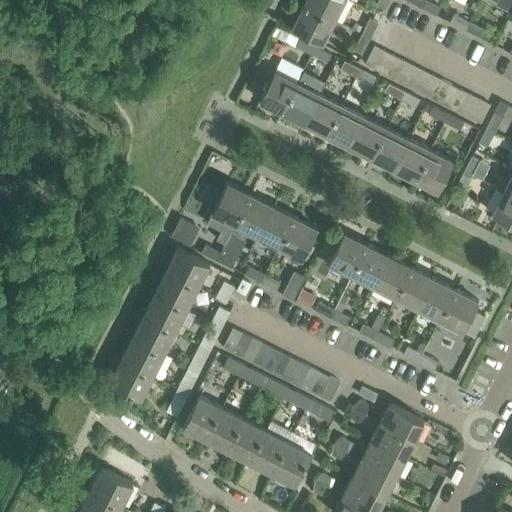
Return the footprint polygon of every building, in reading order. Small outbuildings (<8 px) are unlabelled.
[(306,0),(304,4),(334,19),(343,0),(306,0)] [(378,0),(376,5),(384,9),(388,0),(378,0)] [(427,0),(424,0),(421,7),(436,15),(440,7),(427,0)] [(304,4),(293,27),(323,42),(334,19),(304,4)] [(454,13),(449,22),(465,30),(470,21),(454,13)] [(369,18),(362,33),(370,37),(378,22),(369,18)] [(470,21),(465,30),(480,38),(485,29),(470,21)] [(353,49),(362,53),(370,37),(362,33),(353,49)] [(296,46),(312,55),(316,46),(300,38),(296,46)] [(365,64),(375,68),(384,50),(375,45),(365,64)] [(316,46),(312,55),(327,62),(331,54),(316,46)] [(384,50),(375,68),(385,73),(394,54),(384,50)] [(394,54),(385,73),(394,78),(404,59),(394,54)] [(404,59),(394,78),(404,83),(414,64),(404,59)] [(340,68),(356,76),(360,68),(344,60),(340,68)] [(414,64),(404,83),(414,88),(423,69),(414,64)] [(371,84),(375,76),(360,68),(356,76),(371,84)] [(260,100),(283,112),(299,81),(275,69),(260,100)] [(423,69),(414,88),(424,93),(433,74),(423,69)] [(433,74),(424,93),(433,98),(443,79),(433,74)] [(443,79),(433,98),(443,103),(453,84),(443,79)] [(299,81),(283,112),(305,123),(320,92),(299,81)] [(385,90),(401,98),(405,91),(388,83),(385,90)] [(453,84),(443,103),(453,108),(462,89),(453,84)] [(462,89),(453,108),(462,112),(472,94),(462,89)] [(415,106),(419,98),(405,91),(401,98),(401,99),(397,107),(403,110),(407,102),(415,106)] [(320,92),(305,123),(327,134),(342,103),(320,92)] [(472,94),(462,112),(472,117),(482,98),(472,94)] [(482,98),(472,117),(482,122),(491,103),(482,98)] [(342,103),(327,134),(349,145),(365,115),(342,103)] [(429,114),(445,122),(449,114),(433,105),(429,114)] [(496,111),(488,126),(497,130),(505,116),(496,111)] [(449,114),(445,122),(460,129),(464,121),(449,114)] [(365,115),(349,145),(372,157),(387,126),(365,115)] [(387,126),(372,157),(394,168),(410,137),(387,126)] [(488,126),(480,141),(489,146),(497,130),(488,126)] [(410,137),(394,168),(416,179),(431,148),(410,137)] [(431,148),(416,179),(438,190),(453,159),(431,148)] [(473,156),(465,171),(474,175),(481,160),(473,156)] [(465,171),(458,185),(466,190),(474,175),(465,171)] [(224,242),(234,223),(236,224),(251,193),(229,182),(213,212),(212,212),(207,222),(222,230),(217,238),(224,242)] [(511,222),(511,194),(505,191),(493,213),(511,222)] [(251,193),(236,224),(257,235),(273,204),(251,193)] [(273,204),(257,235),(279,246),(295,215),(273,204)] [(295,215),(279,246),(303,258),(308,260),(316,246),(310,243),(319,227),(295,215)] [(181,217),(172,235),(182,240),(191,222),(181,217)] [(317,256),(329,263),(352,274),(368,243),(345,232),(341,240),(328,234),(317,256)] [(368,243),(352,274),(375,285),(390,255),(368,243)] [(201,252),(217,260),(221,252),(205,244),(201,252)] [(178,247),(167,269),(199,285),(210,263),(178,247)] [(221,252),(217,260),(232,267),(236,259),(221,252)] [(390,255),(375,285),(396,296),(412,265),(390,255)] [(412,265),(396,296),(419,308),(435,277),(412,265)] [(245,274),(261,282),(265,274),(249,266),(245,274)] [(167,269),(155,292),(187,308),(199,285),(167,269)] [(265,274),(261,282),(276,289),(280,281),(265,274)] [(435,277),(419,308),(441,319),(457,288),(435,277)] [(244,278),(238,289),(246,292),(251,282),(244,278)] [(215,297),(226,302),(235,285),(224,280),(215,297)] [(288,281),(282,292),(294,299),(300,287),(288,281)] [(302,288),(296,300),(311,307),(316,295),(302,288)] [(457,288),(441,319),(475,336),(485,316),(473,310),(479,299),(457,288)] [(155,292),(144,314),(176,330),(187,308),(155,292)] [(319,300),(314,309),(331,317),(335,309),(319,300)] [(219,306),(212,320),(222,325),(229,311),(219,306)] [(335,309),(331,317),(345,324),(349,316),(335,309)] [(363,323),(359,331),(374,339),(379,331),(378,330),(385,314),(378,311),(370,326),(363,323)] [(144,314),(133,337),(165,353),(176,330),(144,314)] [(75,325),(82,329),(85,325),(77,320),(75,325)] [(212,320),(200,343),(211,348),(222,325),(212,320)] [(223,345),(232,350),(242,331),(233,327),(223,345)] [(242,331),(232,350),(242,355),(252,337),(242,331)] [(379,331),(374,339),(390,347),(394,338),(379,331)] [(133,337),(121,359),(153,376),(165,353),(133,337)] [(252,337),(242,355),(252,360),(261,341),(252,337)] [(261,341),(252,360),(262,365),(272,346),(261,341)] [(200,343),(189,365),(199,371),(211,348),(200,343)] [(407,345),(403,354),(420,362),(424,354),(407,345)] [(272,346),(262,365),(272,370),(281,351),(272,346)] [(281,351),(272,370),(281,374),(290,356),(281,351)] [(424,354),(420,362),(434,369),(438,361),(424,354)] [(222,367),(238,375),(244,363),(228,355),(222,367)] [(290,356),(281,374),(291,380),(300,361),(290,356)] [(142,398),(153,376),(121,359),(110,382),(142,398)] [(300,361),(291,380),(301,385),(310,366),(300,361)] [(244,363),(238,375),(260,386),(266,375),(244,363)] [(189,365),(178,388),(188,393),(199,371),(189,365)] [(310,366),(301,385),(311,389),(320,371),(310,366)] [(320,371),(311,389),(320,394),(329,376),(320,371)] [(266,375),(260,386),(283,397),(288,386),(266,375)] [(329,376),(320,394),(330,399),(339,381),(329,376)] [(288,386),(283,397),(305,409),(311,397),(288,386)] [(166,411),(177,416),(188,393),(178,388),(166,411)] [(183,427),(206,439),(222,406),(200,395),(183,427)] [(328,420),(333,409),(311,397),(305,409),(328,420)] [(353,406),(367,413),(368,404),(360,400),(353,406)] [(390,402),(381,420),(415,438),(425,419),(390,402)] [(222,406),(206,439),(228,450),(245,417),(222,406)] [(360,421),(367,413),(353,406),(352,416),(360,421)] [(245,417),(228,450),(250,461),(267,429),(245,417)] [(381,420),(371,439),(406,456),(415,438),(381,420)] [(267,429),(250,461),(273,472),(289,440),(267,429)] [(342,435),(335,443),(348,450),(350,440),(342,435)] [(371,439),(362,457),(396,475),(406,456),(371,439)] [(289,440),(273,472),(296,484),(312,451),(289,440)] [(341,457),(348,450),(335,443),(333,453),(341,457)] [(362,457),(353,475),(387,493),(396,475),(362,457)] [(434,463),(431,468),(444,475),(447,469),(434,463)] [(102,467),(91,490),(123,507),(134,484),(102,467)] [(324,472),(316,480),(330,487),(332,476),(324,472)] [(353,475),(343,494),(378,511),(387,493),(353,475)] [(323,494),(330,487),(316,480),(314,490),(323,494)] [(501,493),(511,498),(511,484),(507,482),(501,493)] [(91,490),(79,511),(119,511),(123,507),(91,490)] [(377,511),(378,511),(343,494),(334,511),(377,511)] [(155,502),(149,511),(162,511),(165,507),(155,502)]
